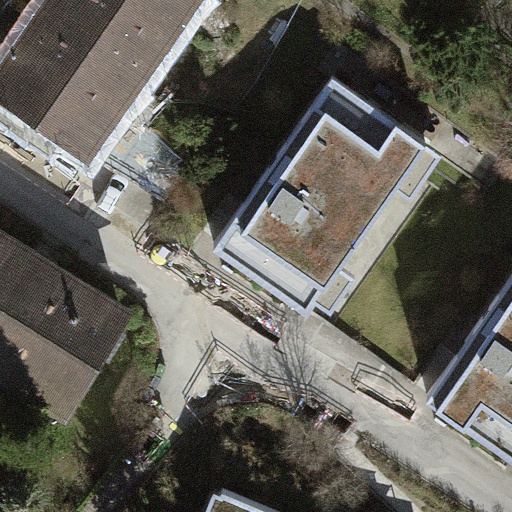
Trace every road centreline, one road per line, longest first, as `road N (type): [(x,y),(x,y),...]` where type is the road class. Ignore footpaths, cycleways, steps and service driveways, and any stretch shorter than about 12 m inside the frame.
road 1 (residential): [(0,170),(221,322)]
road 2 (residential): [(221,322),(338,399)]
